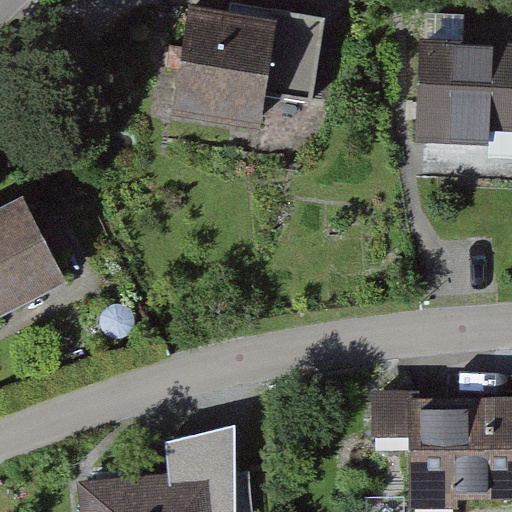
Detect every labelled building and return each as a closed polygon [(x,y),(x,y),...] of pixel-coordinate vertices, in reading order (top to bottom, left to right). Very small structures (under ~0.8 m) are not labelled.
[(320,0),(162,0),(148,107),(303,128),(320,0)] [(511,37),(409,35),(405,166),(511,169),(511,37)] [(0,324),(68,292),(19,189),(0,197),(0,324)] [(511,395),(401,402),(406,511),(436,511),(511,508),(511,395)] [(228,511),(225,476),(75,491),(77,511),(228,511)]
